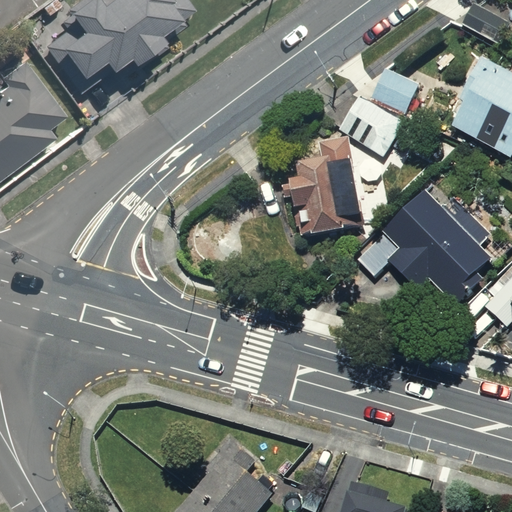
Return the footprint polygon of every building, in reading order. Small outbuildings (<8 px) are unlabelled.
[(174,36),(199,18),(186,0),(90,0),(47,31),(85,85),(113,65),(129,88),(184,49),(174,36)] [(511,21),(477,0),(465,0),(452,22),(499,51),(511,30),(511,21)] [(422,89),(378,58),(332,124),(352,138),(376,155),(422,89)] [(511,79),(471,59),(439,124),(511,160),(511,79)] [(0,187),(80,129),(31,63),(0,85),(0,187)] [(290,176),(272,179),(283,241),(368,225),(352,138),(286,150),(290,176)] [(494,257),(426,183),(349,255),(371,279),(383,269),(411,299),(430,281),(447,300),(494,257)] [(511,274),(479,305),(506,335),(511,328),(511,274)] [(252,511),(276,481),(225,442),(171,511),(252,511)] [(413,511),(417,503),(333,472),(317,511),(413,511)]
